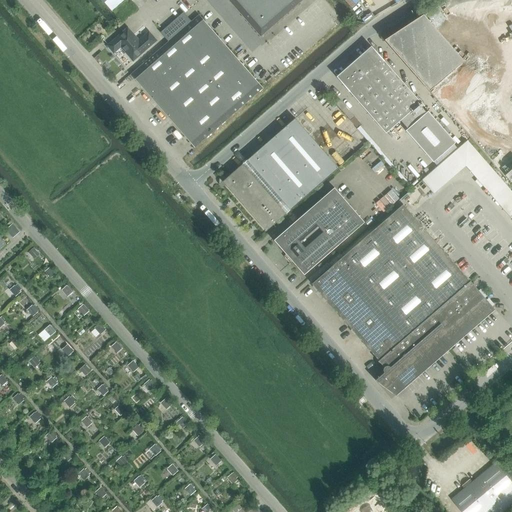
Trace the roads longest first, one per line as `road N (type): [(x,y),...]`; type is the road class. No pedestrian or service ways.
road 1 (unclassified): [(280,511),(0,194)]
road 2 (unclassified): [(415,440),(190,186)]
road 3 (unclassified): [(190,186),(367,31),(419,0)]
road 4 (unclassified): [(190,186),(28,0)]
road 5 (unclassified): [(415,440),(511,359)]
